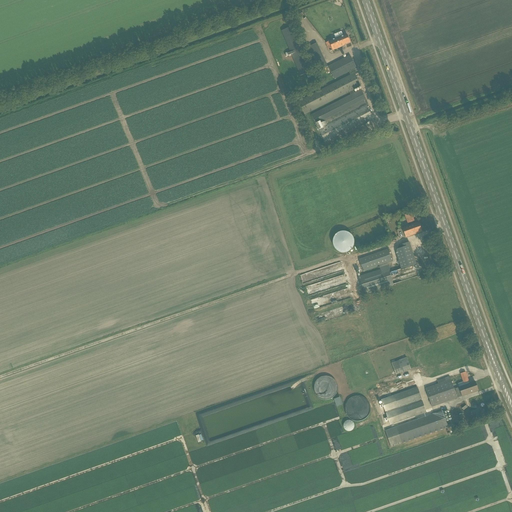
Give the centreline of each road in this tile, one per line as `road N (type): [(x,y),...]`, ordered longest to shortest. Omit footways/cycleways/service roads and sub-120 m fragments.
road 1 (primary): [(511,404),(365,0)]
road 2 (track): [(352,259),(0,378)]
